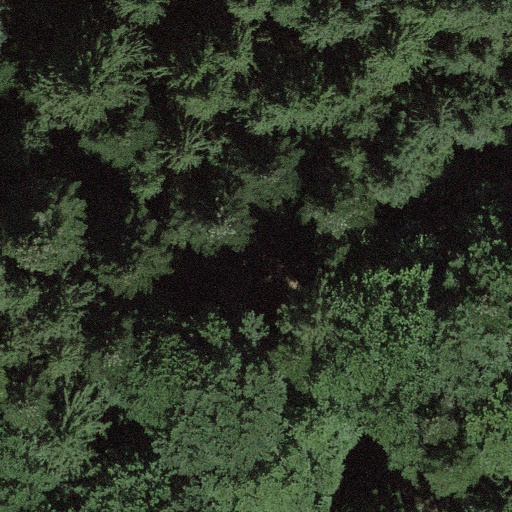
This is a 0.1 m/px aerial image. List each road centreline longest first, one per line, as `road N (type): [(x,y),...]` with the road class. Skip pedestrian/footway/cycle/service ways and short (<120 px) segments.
road 1 (track): [(0,348),(357,0)]
road 2 (track): [(511,378),(396,415),(306,511)]
